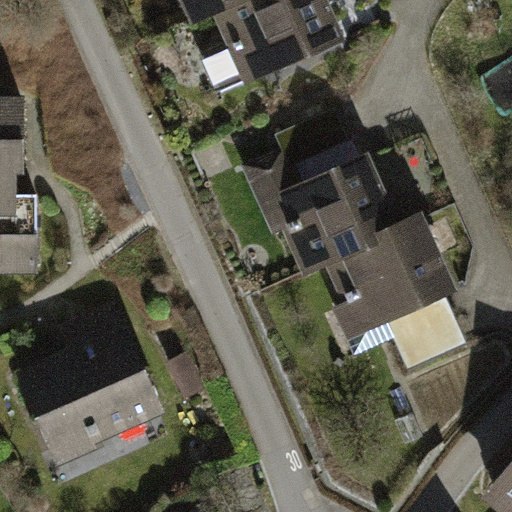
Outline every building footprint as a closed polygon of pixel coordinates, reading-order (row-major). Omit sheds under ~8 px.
[(185,0),(193,16),(216,5),(228,0),(185,0)] [(228,0),(216,5),(234,43),(205,56),(219,90),(262,71),(261,69),(313,45),(316,52),(339,41),(336,36),(338,35),(322,0),(228,0)] [(23,102),(0,101),(0,263),(36,264),(37,193),(17,193),(17,170),(23,170),(23,102)] [(347,137),(334,109),(276,135),(289,163),(347,137)] [(329,257),(397,227),(365,156),(288,190),(300,217),(286,223),(306,268),(329,257)] [(397,227),(329,257),(361,328),(386,316),(409,367),(465,342),(442,291),(451,287),(419,217),(397,227)] [(63,360),(25,377),(57,450),(157,406),(113,305),(77,321),(87,344),(61,355),(63,360)] [(511,467),(495,488),(511,502),(511,467)]
